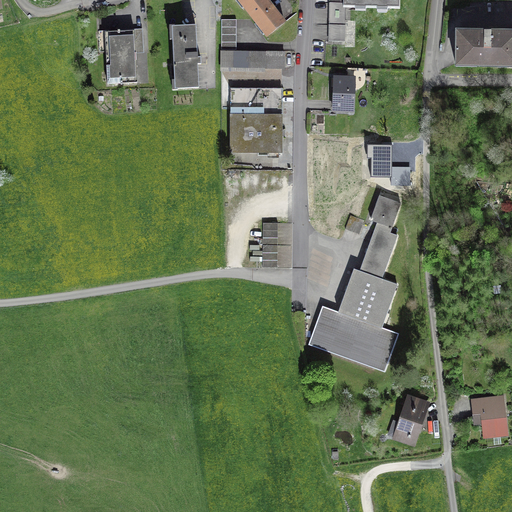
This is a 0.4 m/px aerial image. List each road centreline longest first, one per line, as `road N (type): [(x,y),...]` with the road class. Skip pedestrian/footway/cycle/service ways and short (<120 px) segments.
road 1 (residential): [(449,470),(424,198),(431,75)]
road 2 (track): [(0,304),(203,274),(300,280)]
road 3 (residential): [(300,280),(307,0)]
